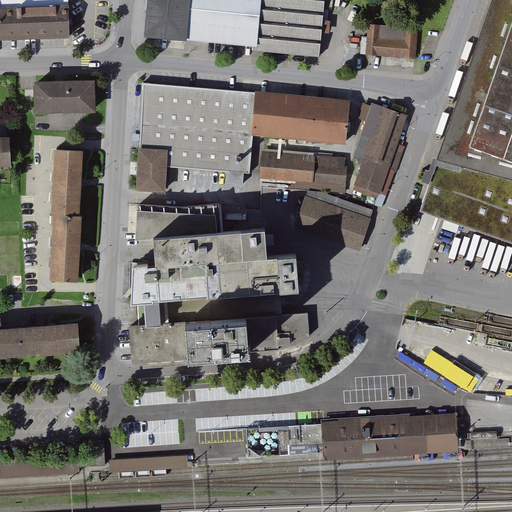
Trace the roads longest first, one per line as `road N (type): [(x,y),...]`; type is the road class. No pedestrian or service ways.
road 1 (unclassified): [(108,373),(261,367),(318,351),(339,334),(362,302),(436,89)]
road 2 (residential): [(121,60),(436,89)]
road 3 (residential): [(121,60),(108,373)]
road 4 (residential): [(0,63),(121,60)]
